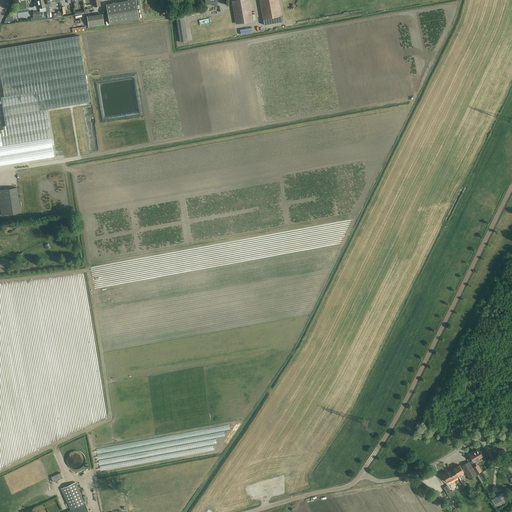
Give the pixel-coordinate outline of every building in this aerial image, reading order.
[(46,11),(43,0),(34,0),(35,1),(38,0),(40,12),(33,12),(33,18),(31,18),(31,21),(43,19),(43,11),(46,11)] [(140,19),(136,0),(130,0),(106,4),(110,24),(140,19)] [(252,21),(248,0),(238,0),(232,1),(237,24),(252,21)] [(278,16),(275,0),(263,0),(267,18),(278,16)] [(88,31),(104,29),(103,18),(87,19),(88,31)] [(187,41),(184,18),(177,19),(181,42),(187,41)] [(6,96),(3,97),(7,126),(4,126),(4,129),(1,130),(2,133),(0,133),(0,165),(55,157),(48,109),(91,102),(87,73),(86,73),(80,35),(0,48),(0,60),(4,87),(6,96)] [(20,213),(16,188),(1,190),(5,215),(20,213)] [(473,452),(469,454),(473,462),(483,457),(479,449),(473,452)] [(476,474),(473,468),(469,462),(462,466),(469,479),(476,474)] [(464,472),(460,467),(459,465),(454,468),(458,476),(464,472)] [(459,477),(458,476),(454,468),(448,472),(448,471),(443,474),(447,482),(450,480),(451,481),(459,477)] [(52,477),(54,482),(63,478),(61,473),(52,477)] [(89,511),(76,482),(61,489),(71,510),(66,511),(89,511)] [(451,492),(447,486),(444,488),(450,497),(455,495),(452,491),(451,492)] [(500,500),(493,505),(496,509),(502,504),(500,500)]
